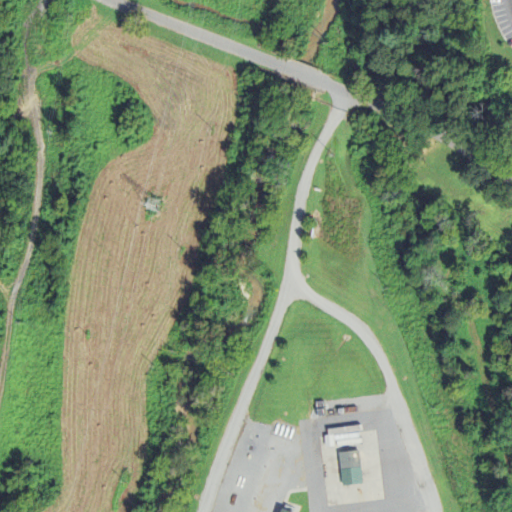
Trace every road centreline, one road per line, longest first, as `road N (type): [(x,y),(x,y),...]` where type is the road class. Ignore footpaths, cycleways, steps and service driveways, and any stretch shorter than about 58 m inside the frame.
road 1 (residential): [(45,0),(23,45),(40,159),(34,218),(16,286),(0,290)]
road 2 (residential): [(511,186),(410,120),(320,82)]
road 3 (residential): [(284,68),(110,0)]
